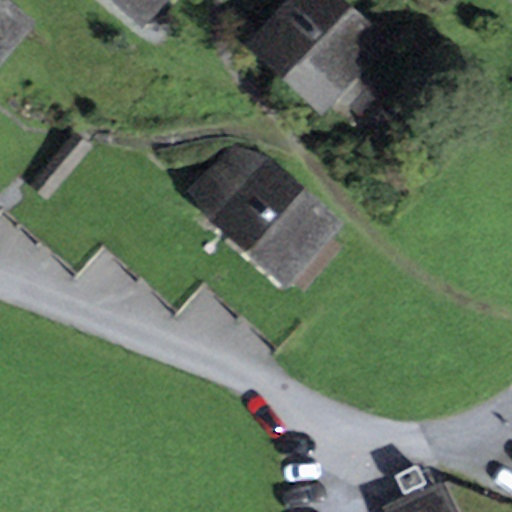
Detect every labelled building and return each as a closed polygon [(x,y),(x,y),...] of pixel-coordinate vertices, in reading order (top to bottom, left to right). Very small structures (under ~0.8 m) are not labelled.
[(119,0),(143,21),(162,0),(119,0)] [(289,60),(333,99),(382,44),(333,0),(295,0),(291,4),(255,45),(282,68),(289,60)] [(0,57),(27,25),(0,2),(0,57)] [(321,113),(333,99),(289,60),(282,68),(277,74),(321,113)] [(235,201),(218,220),(242,242),(288,282),(327,237),(336,227),(253,154),(235,155),(212,181),(235,201)] [(195,200),(218,220),(235,201),(212,181),(195,200)] [(288,282),(300,292),(340,247),(327,237),(288,282)] [(425,486),(416,468),(395,478),(404,496),(425,486)] [(450,511),(438,488),(390,511),(450,511)]
